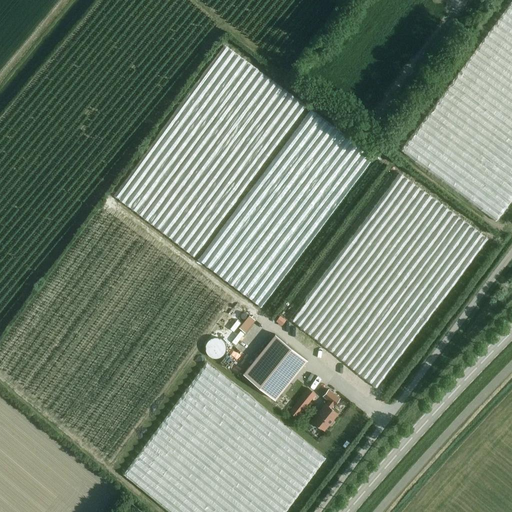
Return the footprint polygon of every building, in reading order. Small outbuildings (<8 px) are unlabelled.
[(291,315),(295,310),(288,305),(285,311),(291,315)] [(267,311),(264,315),(270,320),(273,315),(267,311)] [(280,316),(276,321),(282,325),(286,320),(280,316)] [(243,373),(275,399),(307,360),(275,334),(243,373)] [(205,350),(207,354),(210,357),(214,359),(218,359),(222,357),(225,354),(226,349),(225,344),(222,341),(218,339),(213,339),(209,341),(206,345),(205,350)] [(321,428),(324,431),(338,413),(331,407),(333,404),(334,405),(339,399),(328,389),(323,396),(328,400),(326,403),(312,420),(315,423),(314,424),(320,429),(321,428)] [(300,398),(289,411),(297,417),(308,404),(300,398)]
